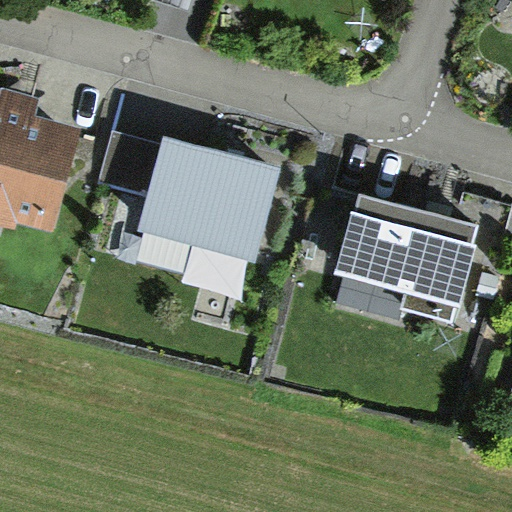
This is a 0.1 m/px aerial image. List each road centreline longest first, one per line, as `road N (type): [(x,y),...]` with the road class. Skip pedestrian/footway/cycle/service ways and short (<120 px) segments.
road 1 (residential): [(0,17),(336,108),(390,98)]
road 2 (residential): [(390,98),(425,130),(511,154)]
